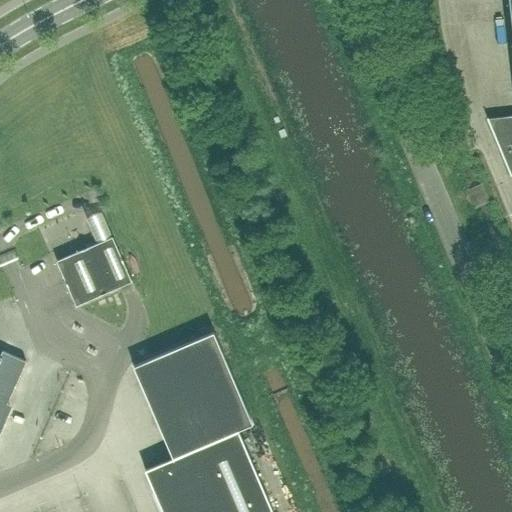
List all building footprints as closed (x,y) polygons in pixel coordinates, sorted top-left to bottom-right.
[(511,0),(508,0),(511,33),(511,115),(488,118),(487,117),(486,118),(510,175),(511,175),(509,170),(511,169),(511,0)] [(131,282),(111,237),(55,261),(75,306),(131,282)] [(213,332),(123,370),(162,462),(144,470),(161,511),(272,511),(237,430),(252,424),(213,332)] [(0,393),(9,398),(26,362),(2,351),(0,354),(0,393)] [(5,407),(9,398),(0,393),(0,431),(0,432),(10,410),(5,407)]
